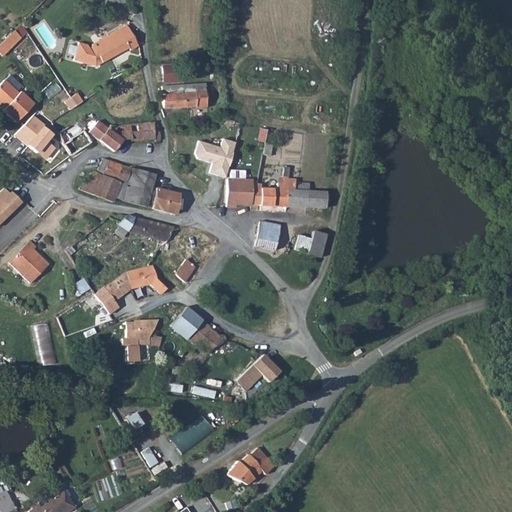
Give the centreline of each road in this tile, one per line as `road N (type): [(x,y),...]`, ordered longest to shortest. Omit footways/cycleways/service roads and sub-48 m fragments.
road 1 (unclassified): [(0,155),(82,201),(216,226),(282,289),(305,343),(336,384)]
road 2 (unclassified): [(321,408),(299,404),(128,511)]
road 3 (unclassified): [(511,298),(411,332),(336,384)]
road 4 (unclassified): [(321,408),(247,511)]
